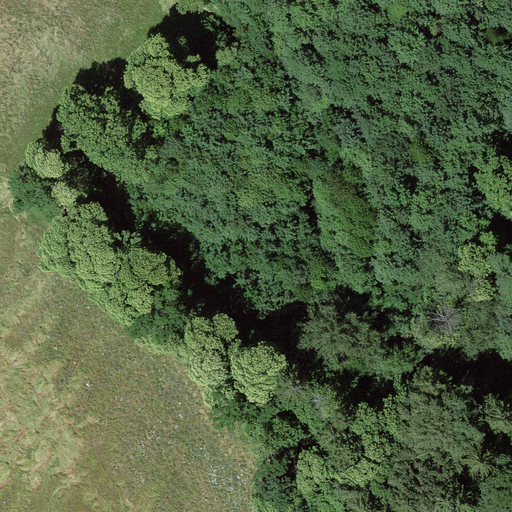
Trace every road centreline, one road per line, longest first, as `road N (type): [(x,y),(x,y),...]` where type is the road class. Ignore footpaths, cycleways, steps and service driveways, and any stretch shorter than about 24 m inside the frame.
road 1 (track): [(201,0),(299,86),(313,165),(277,227),(154,324)]
road 2 (track): [(313,165),(333,235),(389,341),(511,361)]
